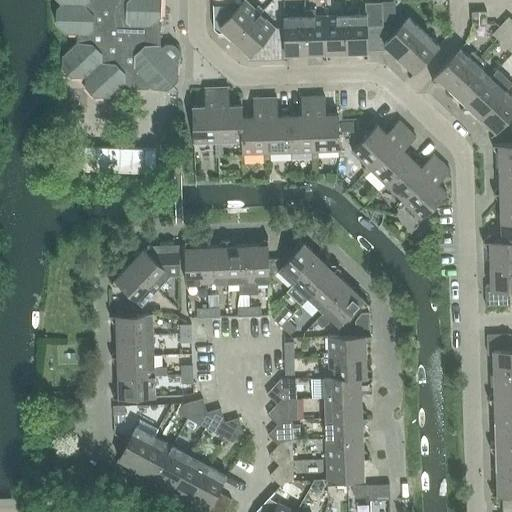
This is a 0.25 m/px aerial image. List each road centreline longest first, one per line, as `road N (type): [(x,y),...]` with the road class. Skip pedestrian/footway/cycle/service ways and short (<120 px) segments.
road 1 (residential): [(398,511),(395,444),(383,415),(396,385),(388,309),(305,228),(146,233),(107,267),(102,457)]
road 2 (residential): [(476,511),(463,161),(403,96)]
road 3 (residential): [(403,96),(372,73),(233,73),(200,40),(195,0)]
